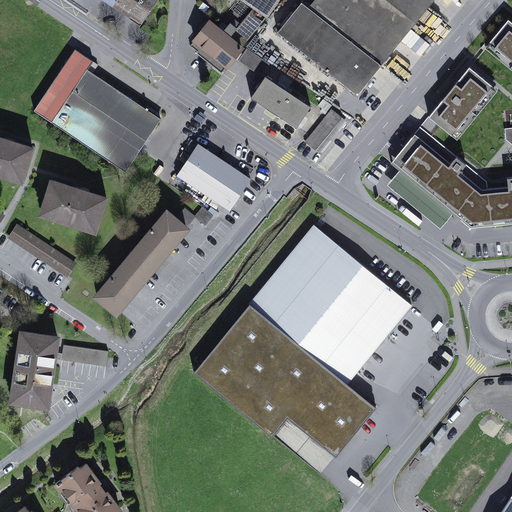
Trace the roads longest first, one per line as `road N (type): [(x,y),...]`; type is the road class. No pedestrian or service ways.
road 1 (residential): [(136,358),(298,165)]
road 2 (residential): [(334,189),(492,0)]
road 3 (residential): [(0,469),(136,358)]
road 4 (residential): [(475,365),(367,497)]
road 5 (residential): [(136,358),(0,266)]
road 6 (primary): [(298,165),(163,75)]
road 7 (primary): [(163,75),(50,0)]
road 8 (primary): [(444,264),(334,189)]
